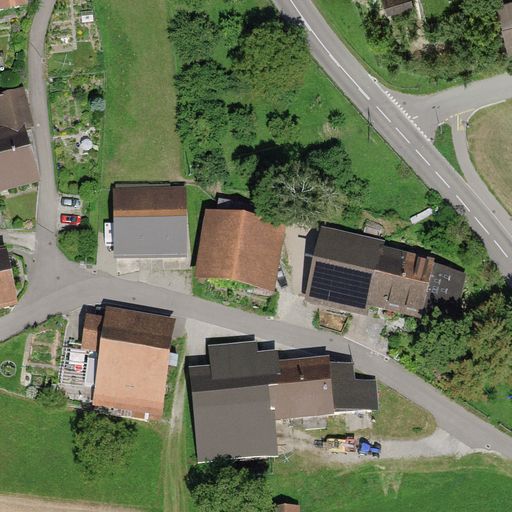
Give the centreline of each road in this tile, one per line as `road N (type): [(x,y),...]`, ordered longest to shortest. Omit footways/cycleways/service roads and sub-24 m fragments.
road 1 (residential): [(58,283),(358,356),(511,447)]
road 2 (unclassified): [(58,283),(48,245),(37,50),(49,0)]
road 3 (tertiary): [(398,130),(511,261)]
road 4 (tertiary): [(291,0),(398,130)]
road 5 (residential): [(398,130),(511,84)]
